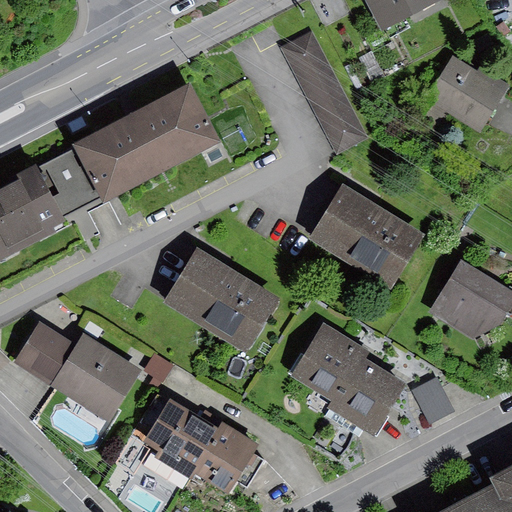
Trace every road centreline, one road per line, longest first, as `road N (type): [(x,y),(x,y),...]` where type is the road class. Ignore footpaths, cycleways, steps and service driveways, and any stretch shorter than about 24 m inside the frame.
road 1 (residential): [(328,511),(511,413)]
road 2 (primary): [(123,53),(0,118)]
